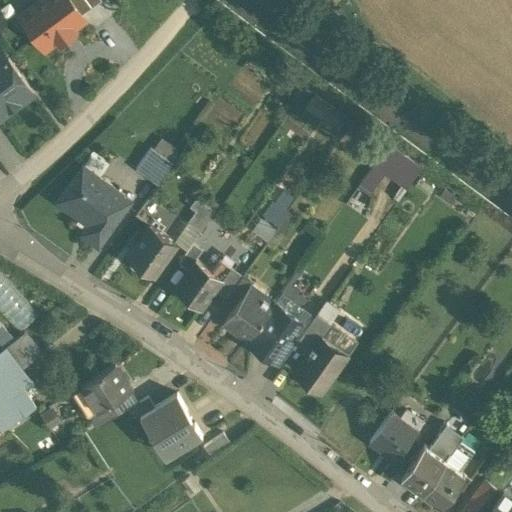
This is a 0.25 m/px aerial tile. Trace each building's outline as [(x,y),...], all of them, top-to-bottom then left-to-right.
[(69,0),(41,0),(22,14),(46,48),(59,39),(61,42),(75,32),(73,28),(84,20),(81,16),(69,0)] [(100,0),(69,0),(81,16),(101,1),(100,0)] [(3,54),(0,56),(0,124),(35,98),(3,54)] [(152,146),(150,148),(172,164),(181,152),(161,136),(153,147),(152,146)] [(360,182),(372,191),(386,171),(408,187),(423,165),(390,141),(360,182)] [(150,148),(133,171),(155,187),(172,164),(150,148)] [(79,167),(52,202),(84,224),(78,232),(96,245),(127,203),(79,167)] [(203,203),(215,211),(220,204),(208,196),(203,203)] [(203,203),(196,198),(190,206),(195,210),(188,221),(201,230),(215,211),(203,203)] [(288,211),(266,243),(273,248),(296,217),(288,211)] [(188,221),(174,240),(178,242),(187,249),(196,237),(201,230),(188,221)] [(174,240),(149,222),(126,254),(136,260),(134,262),(144,269),(145,267),(155,274),(178,242),(174,240)] [(196,237),(187,249),(179,260),(189,267),(196,258),(206,244),(196,237)] [(201,306),(214,287),(230,265),(220,258),(212,269),(196,258),(189,267),(174,287),(201,306)] [(243,274),(230,265),(214,287),(227,296),(232,290),(243,274)] [(243,274),(232,290),(242,297),(248,289),(256,278),(246,270),(243,274)] [(0,312),(17,332),(38,313),(0,271),(0,312)] [(242,297),(223,321),(247,339),(275,301),(274,300),(270,306),(248,289),(242,297)] [(275,301),(247,339),(269,355),(289,327),(290,328),(298,318),(275,301)] [(316,313),(315,315),(300,335),(292,346),(305,355),(321,333),(322,334),(330,322),(316,313)] [(0,318),(0,349),(6,345),(17,337),(0,318)] [(289,327),(269,355),(280,363),(292,346),(300,335),(290,328),(289,327)] [(39,351),(24,331),(17,337),(6,345),(21,365),(39,351)] [(321,333),(305,355),(293,371),(307,382),(309,380),(321,389),(319,391),(322,393),(350,354),(322,334),(321,333)] [(0,349),(0,425),(2,429),(24,413),(10,391),(22,384),(31,378),(21,365),(6,345),(0,349)] [(115,362),(83,383),(98,408),(111,400),(131,387),(115,362)] [(36,405),(22,384),(10,391),(24,413),(36,405)] [(155,403),(141,412),(161,446),(169,441),(174,450),(203,432),(196,420),(194,421),(186,408),(188,407),(177,390),(155,403)] [(134,416),(141,412),(155,403),(149,393),(128,405),(134,416)] [(111,400),(98,408),(91,412),(97,423),(118,411),(111,400)] [(392,409),(370,440),(392,457),(396,459),(399,454),(418,428),(392,409)] [(465,422),(459,430),(464,434),(470,425),(465,422)] [(429,448),(445,459),(463,435),(446,423),(429,448)] [(511,424),(485,462),(496,470),(491,476),(505,486),(511,475),(511,424)] [(224,430),(204,444),(211,454),(231,440),(224,430)] [(429,448),(424,444),(401,476),(422,491),(445,459),(429,448)] [(392,457),(380,473),(390,480),(406,459),(399,454),(396,459),(392,457)] [(445,459),(422,491),(441,506),(465,474),(445,459)] [(495,500),(506,508),(511,499),(511,475),(505,486),(502,490),(495,500)] [(505,486),(491,476),(489,480),(502,490),(505,486)] [(486,478),(460,511),(485,511),(495,500),(502,490),(489,480),(486,478)] [(495,500),(485,511),(511,511),(506,508),(495,500)]
